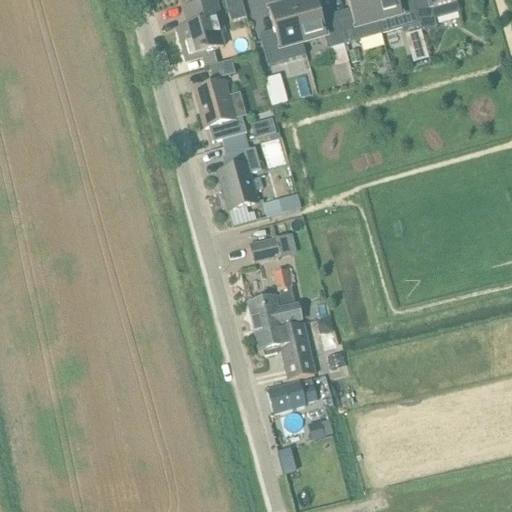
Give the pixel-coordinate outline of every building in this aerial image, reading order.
[(301,0),(291,3),(304,50),(325,44),(327,51),(343,47),(336,22),(322,26),(314,0),(313,0),(308,2),(307,0),(301,0)] [(345,0),(351,18),(336,22),(343,47),(381,36),(371,0),(345,0)] [(371,0),(381,36),(418,26),(420,33),(421,33),(412,1),(397,5),(395,0),(371,0)] [(415,0),(412,1),(421,33),(437,29),(435,21),(459,14),(454,0),(415,0)] [(185,29),(180,39),(186,63),(200,59),(205,58),(204,54),(215,51),(218,50),(214,37),(222,35),(223,34),(215,2),(204,5),(184,10),(189,28),(185,29)] [(276,39),(261,43),(268,68),(306,57),(304,50),(291,3),(274,8),(275,11),(268,13),(276,39)] [(461,14),(442,20),(444,29),(464,23),(461,14)] [(358,51),(349,54),(352,66),(361,63),(358,51)] [(204,69),(216,65),(213,56),(205,58),(200,59),(204,69)] [(232,63),(210,69),(213,83),(235,76),(232,63)] [(265,80),(273,107),(291,102),(283,75),(265,80)] [(213,129),(217,144),(246,136),(241,119),(234,122),(223,84),(195,92),(206,131),(213,129)] [(260,140),(280,135),(276,120),(256,125),(260,140)] [(249,176),(261,173),(254,150),(226,158),(230,172),(218,175),(229,213),(257,206),(249,176)] [(264,207),(267,219),(300,210),(297,198),(264,207)] [(250,246),(254,263),(281,258),(276,240),(250,246)] [(301,324),(297,307),(295,308),(285,265),(273,267),(280,299),(247,307),(254,337),(282,330),(282,328),(301,324)] [(260,301),(269,298),(266,288),(262,290),(256,272),(245,275),(253,298),(258,297),(260,301)] [(288,383),(308,379),(314,377),(302,327),(283,331),(282,330),(254,337),(259,354),(263,353),(264,358),(277,355),(276,351),(285,349),(289,365),(284,366),(288,383)] [(311,381),(287,388),(267,394),(274,417),(305,408),(304,404),(316,401),(312,386),(311,381)] [(293,450),(280,453),(286,475),(299,471),(293,450)]
